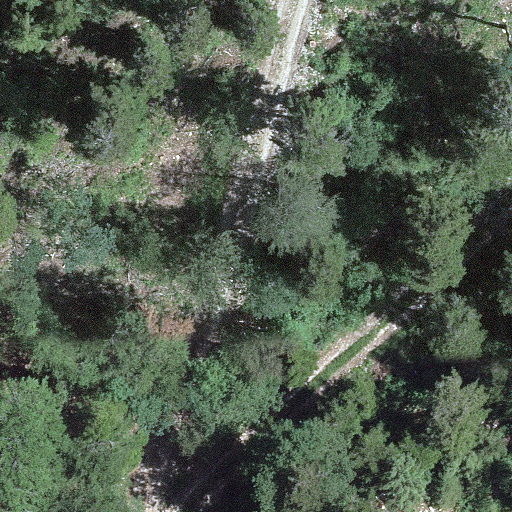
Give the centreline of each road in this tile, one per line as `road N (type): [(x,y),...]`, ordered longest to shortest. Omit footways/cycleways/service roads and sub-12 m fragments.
road 1 (track): [(313,0),(150,511)]
road 2 (track): [(511,186),(186,511)]
